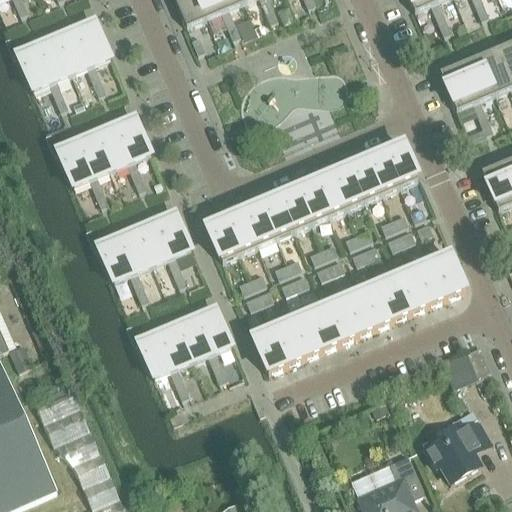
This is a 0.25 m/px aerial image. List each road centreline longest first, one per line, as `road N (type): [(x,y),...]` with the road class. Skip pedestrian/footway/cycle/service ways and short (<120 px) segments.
road 1 (residential): [(411,117),(221,195),(140,0)]
road 2 (residential): [(491,313),(280,399)]
road 3 (residential): [(491,313),(411,117)]
road 4 (residential): [(411,117),(361,0)]
